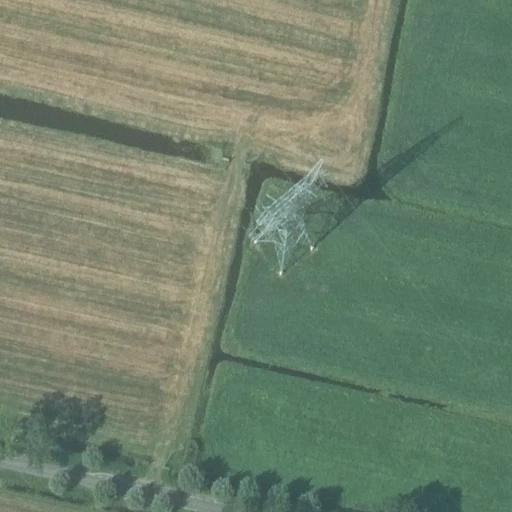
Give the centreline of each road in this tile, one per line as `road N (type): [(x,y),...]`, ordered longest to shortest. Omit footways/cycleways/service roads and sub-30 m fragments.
road 1 (track): [(376,0),(344,129),(242,142),(149,494)]
road 2 (unclassified): [(227,511),(0,460)]
